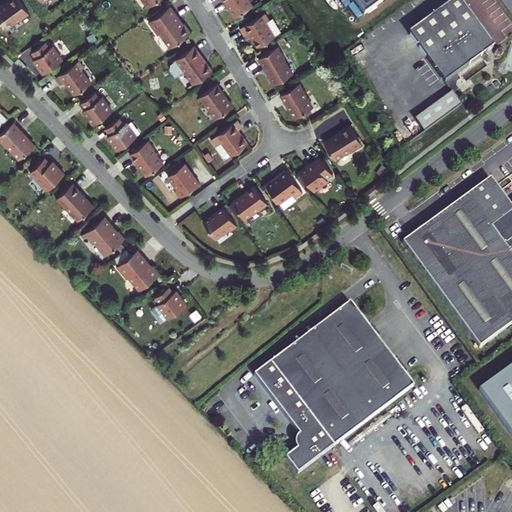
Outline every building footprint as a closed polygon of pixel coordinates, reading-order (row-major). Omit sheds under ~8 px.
[(29,13),(19,0),(6,0),(7,1),(0,6),(0,20),(5,27),(19,18),(20,19),(29,13)] [(223,0),(225,2),(226,1),(234,16),(251,5),(248,0),(223,0)] [(352,0),(363,15),(383,0),(352,0)] [(453,0),(408,34),(444,83),(487,52),(488,41),(458,0),(453,0)] [(170,46),(191,31),(184,22),(182,23),(169,5),(148,21),(157,34),(159,32),(170,46)] [(248,32),(257,46),(274,36),(273,35),(280,31),(272,17),(268,20),(264,12),(240,27),(244,34),(248,32)] [(48,45),(45,41),(31,51),(34,56),(32,58),(42,72),(61,58),(50,44),(48,45)] [(203,63),(200,58),(202,56),(193,45),(172,60),(173,61),(169,64),(169,68),(174,75),(182,69),(193,83),(211,70),(205,61),(203,63)] [(278,45),(258,57),(265,69),(266,69),(269,74),(267,75),(272,85),(292,73),(283,59),(285,57),(278,45)] [(78,60),(55,76),(60,83),(64,80),(74,94),(90,82),(80,68),(83,66),(78,60)] [(299,82),(279,94),(285,103),(286,102),(294,117),(312,107),(303,92),(305,91),(299,82)] [(216,118),(232,106),(222,92),(223,91),(216,83),(198,96),(204,105),(206,104),(216,118)] [(82,109),(93,123),(111,110),(101,96),(99,97),(94,91),(80,101),(85,108),(82,109)] [(414,120),(423,132),(460,105),(451,93),(414,120)] [(123,123),(119,117),(105,127),(109,133),(106,135),(117,149),(136,135),(125,121),(123,123)] [(241,126),(236,119),(210,139),(223,156),(226,157),(230,154),(231,154),(247,142),(237,129),(241,126)] [(23,131),(13,121),(0,132),(0,140),(6,147),(7,145),(19,158),(34,144),(22,131),(23,131)] [(361,144),(349,125),(338,132),(324,141),(334,158),(349,150),(349,151),(361,144)] [(148,139),(129,153),(135,162),(136,161),(146,174),(162,162),(153,149),(154,148),(148,139)] [(331,173),(319,156),(299,171),(313,190),(327,179),(325,177),(331,173)] [(46,189),(63,173),(51,160),(49,162),(44,157),(29,171),(46,189)] [(179,196),(199,182),(194,175),(193,176),(183,162),(167,174),(177,188),(174,190),(179,196)] [(302,191),(285,168),(278,174),(279,176),(274,180),(273,178),(265,183),(278,201),(291,192),(294,197),(302,191)] [(511,210),(489,179),(402,243),(478,348),(511,323),(511,210)] [(81,192),(72,182),(55,198),(65,208),(66,207),(78,219),(93,205),(81,193),(81,192)] [(267,203),(253,185),(245,191),(245,192),(232,202),(244,218),(257,208),(258,210),(267,203)] [(295,198),(294,197),(291,192),(278,201),(283,207),(295,198)] [(237,225),(222,206),(216,211),(216,212),(203,221),(215,237),(228,228),(230,230),(237,225)] [(94,241),(105,254),(124,237),(118,229),(114,232),(110,227),(112,226),(103,216),(83,233),(86,236),(92,243),(94,241)] [(158,273),(152,264),(148,267),(144,262),(146,261),(136,249),(116,266),(126,278),(128,276),(139,289),(158,273)] [(166,318),(185,304),(175,290),(172,291),(168,285),(154,296),(158,301),(156,303),(156,304),(150,308),(160,322),(166,317),(166,318)] [(293,473),(409,385),(345,300),(249,373),(295,433),(293,447),(281,457),(293,473)] [(511,366),(477,391),(511,438),(511,366)]
